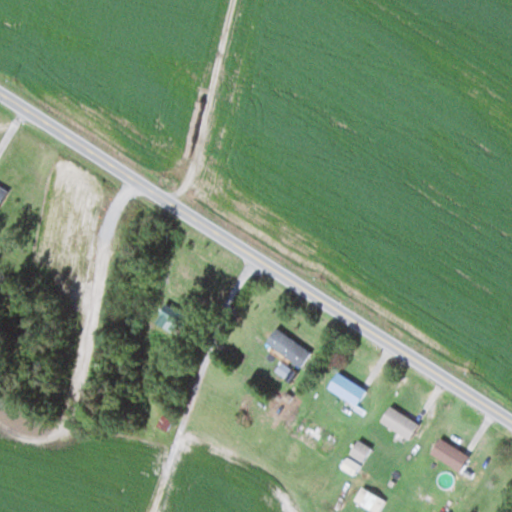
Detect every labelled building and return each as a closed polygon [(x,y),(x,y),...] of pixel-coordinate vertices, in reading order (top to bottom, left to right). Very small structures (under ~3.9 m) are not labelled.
[(299,366),(310,351),(274,327),(264,342),(299,366)] [(354,404),(364,388),(335,370),(325,386),(354,404)] [(408,438),(417,423),(387,404),(378,420),(408,438)] [(311,443),(322,428),(310,420),(300,434),(311,443)] [(336,437),(326,433),(319,447),(329,452),(336,437)] [(457,471),(467,455),(438,436),(428,451),(457,471)] [(369,448),(356,440),(348,452),(361,460),(369,448)] [(372,482),(383,488),(390,475),(380,470),(372,482)]
